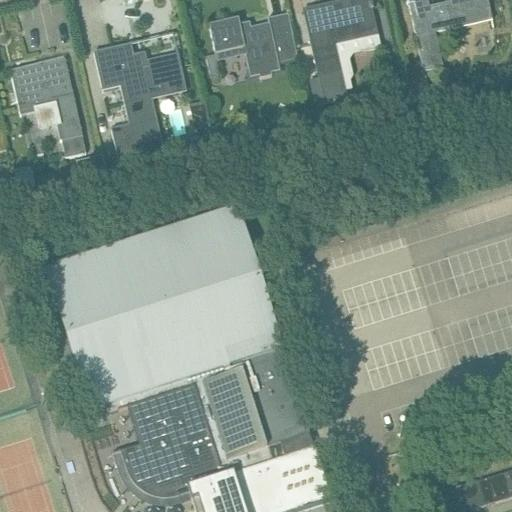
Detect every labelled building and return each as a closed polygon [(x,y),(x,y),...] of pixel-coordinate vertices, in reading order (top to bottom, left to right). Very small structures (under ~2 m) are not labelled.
[(303,11),(319,79),(309,81),(315,108),(347,101),(346,93),(351,92),(349,83),(352,78),(349,63),(352,57),(380,51),(368,0),(352,0),(350,1),(350,4),(305,14),(304,11),(303,11)] [(425,73),(434,71),(441,69),(434,35),(491,22),(486,0),(464,0),(465,2),(429,9),(426,0),(406,0),(423,71),(405,75),(412,105),(464,93),(461,80),(428,87),(425,73)] [(215,55),(244,49),(250,79),(259,77),(260,80),(272,78),(271,75),(280,73),(279,66),(299,62),(290,16),(268,20),(269,26),(242,31),(239,19),(209,25),(215,55)] [(149,61),(178,52),(176,44),(147,53),(149,61)] [(130,46),(93,54),(97,74),(100,84),(102,93),(119,89),(128,127),(111,131),(119,169),(165,159),(152,101),(186,94),(182,80),(181,75),(177,56),(147,63),(135,65),(133,57),(130,46)] [(82,139),(69,80),(64,60),(10,73),(18,109),(32,106),(38,133),(58,128),(65,161),(85,156),(81,139),(82,139)] [(216,65),(208,67),(211,79),(219,78),(216,65)] [(208,120),(192,124),(194,133),(210,130),(208,120)] [(105,174),(101,158),(75,163),(79,180),(105,174)] [(30,168),(13,172),(17,192),(35,188),(30,168)] [(218,215),(43,270),(58,318),(43,323),(62,380),(76,376),(78,381),(88,413),(105,407),(108,416),(111,415),(127,410),(139,447),(119,453),(120,454),(126,473),(126,474),(126,475),(127,475),(127,476),(128,477),(128,478),(128,479),(129,480),(129,481),(130,481),(130,482),(131,483),(132,484),(132,485),(133,485),(133,486),(134,487),(135,488),(136,489),(137,490),(138,491),(139,492),(140,492),(140,493),(141,493),(142,494),(143,494),(144,495),(145,495),(145,496),(146,496),(147,497),(148,497),(149,497),(150,498),(151,498),(152,498),(153,499),(154,499),(155,499),(156,500),(157,500),(158,500),(159,500),(160,500),(161,500),(162,500),(163,500),(164,500),(165,500),(166,500),(167,500),(168,500),(169,500),(170,500),(171,500),(172,500),(173,499),(174,499),(175,499),(176,499),(188,495),(191,502),(194,511),(300,511),(309,509),(332,502),(315,448),(289,457),(285,458),(270,463),(266,450),(281,445),(309,436),(282,351),(237,209),(218,215)] [(511,472),(461,488),(440,495),(444,511),(471,511),(511,499),(511,472)]
